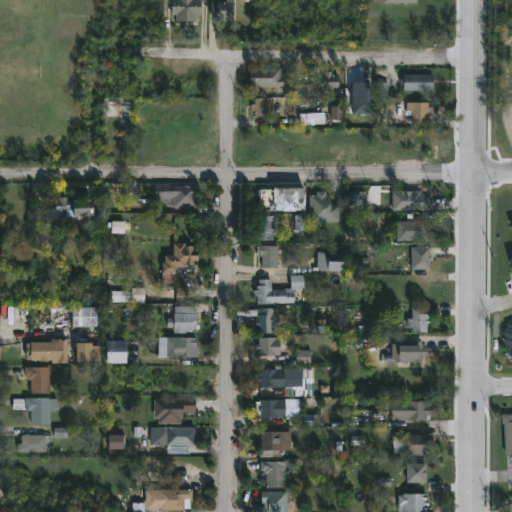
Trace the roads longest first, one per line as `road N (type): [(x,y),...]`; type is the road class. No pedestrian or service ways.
road 1 (residential): [(0,178),(475,176)]
road 2 (residential): [(231,61),(231,511)]
road 3 (secondary): [(475,176),(476,511)]
road 4 (residential): [(474,59),(157,57)]
road 5 (secondary): [(475,176),(474,0)]
